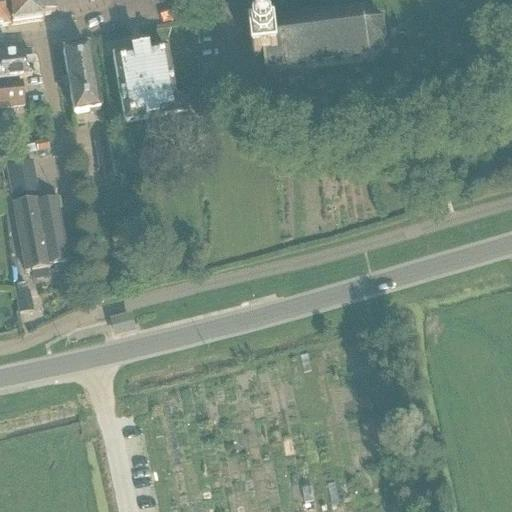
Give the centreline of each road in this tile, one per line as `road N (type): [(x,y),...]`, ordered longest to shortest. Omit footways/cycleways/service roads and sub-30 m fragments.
road 1 (residential): [(0,350),(98,312),(511,202)]
road 2 (secondary): [(0,377),(178,338),(511,244)]
road 3 (residential): [(41,35),(66,174)]
